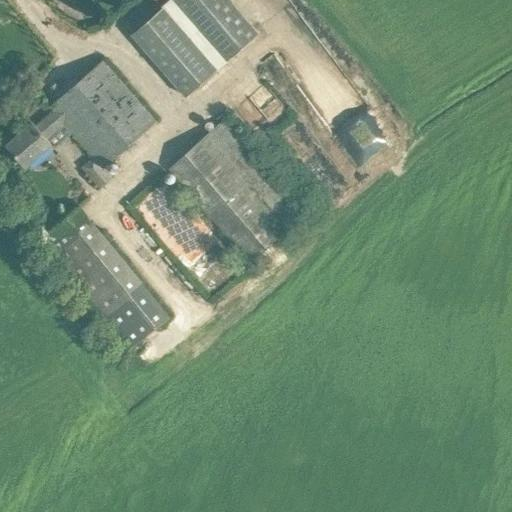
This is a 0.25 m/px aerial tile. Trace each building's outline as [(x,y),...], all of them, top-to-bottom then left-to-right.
[(170,0),(131,34),(186,96),(259,32),(231,0),(170,0)] [(26,166),(52,144),(47,138),(65,122),(94,155),(81,167),(100,189),(114,176),(105,165),(157,120),(104,60),(51,106),(54,109),(36,125),(33,122),(7,144),(26,166)] [(287,61),(225,117),(309,211),(369,156),(287,61)] [(168,169),(251,262),(309,211),(225,117),(168,169)] [(41,237),(131,347),(170,315),(80,205),(41,237)]
